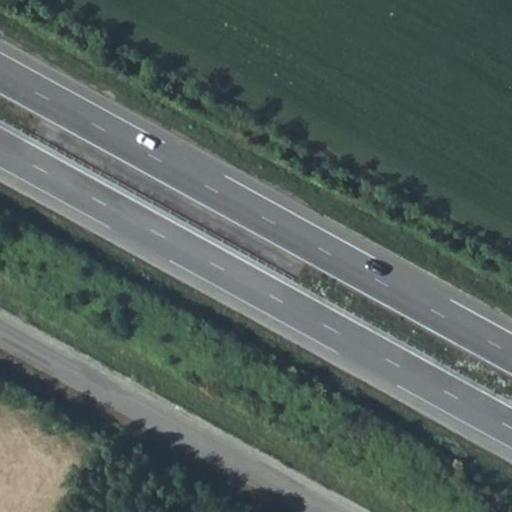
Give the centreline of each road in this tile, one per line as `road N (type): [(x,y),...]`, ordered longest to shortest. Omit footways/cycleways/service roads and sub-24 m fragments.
road 1 (trunk): [(511,354),(0,73)]
road 2 (trunk): [(0,147),(511,428)]
road 3 (tertiary): [(316,511),(0,337)]
